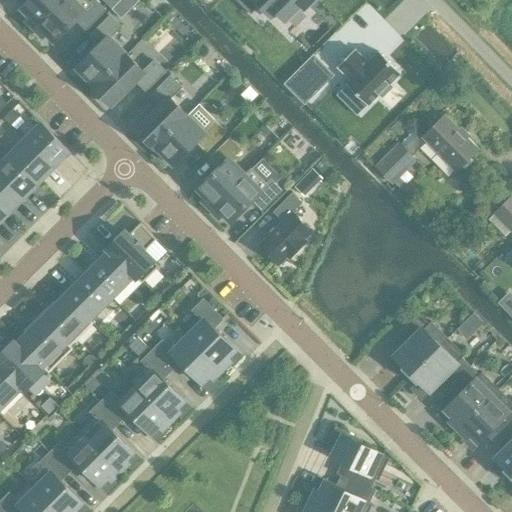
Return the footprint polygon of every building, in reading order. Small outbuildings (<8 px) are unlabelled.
[(30,0),(22,9),(29,16),(26,20),(34,29),(63,0),(30,0)] [(63,0),(34,29),(43,38),(47,34),(55,43),(77,21),(86,30),(105,11),(94,1),(91,5),(86,0),(63,0)] [(113,0),(104,0),(113,8),(117,4),(113,0)] [(252,0),(271,19),(276,13),(285,22),(300,8),(303,11),(314,0),(252,0)] [(118,4),(112,9),(121,18),(127,13),(118,4)] [(95,86),(126,55),(110,38),(120,28),(110,17),(91,36),(100,46),(76,69),(79,72),(78,73),(90,86),(92,84),(95,86)] [(355,50),(337,67),(351,80),(346,85),(347,85),(367,106),(368,106),(379,95),(382,98),(393,88),(396,91),(408,80),(379,52),(368,63),(355,50)] [(143,72),(126,55),(95,86),(93,88),(96,91),(94,93),(106,105),(108,104),(111,107),(137,82),(146,91),(165,72),(154,61),(143,72)] [(314,56),(285,84),(305,104),(334,76),(314,56)] [(155,149),(156,148),(188,116),(170,99),(181,88),(170,77),(152,96),(160,105),(136,129),(139,133),(137,135),(149,148),(151,146),(155,149)] [(4,119),(12,126),(21,117),(13,110),(4,119)] [(204,132),(188,116),(156,148),(158,150),(156,152),(169,164),(170,163),(174,166),(198,142),(207,151),(226,133),(215,121),(204,132)] [(411,157),(427,141),(457,171),(478,150),(445,116),(423,138),(419,134),(403,150),(398,145),(377,167),(393,184),(394,183),(420,208),(425,202),(397,175),(412,159),(411,157)] [(401,117),(390,129),(395,133),(406,121),(401,117)] [(26,140),(53,167),(69,151),(42,125),(26,140)] [(203,200),(210,208),(243,175),(229,160),(240,150),(230,139),(211,158),(220,167),(198,189),(206,197),(203,200)] [(11,156),(38,183),(53,167),(26,140),(11,156)] [(0,166),(0,175),(23,198),(38,183),(11,156),(0,166)] [(251,167),(243,175),(210,208),(220,218),(223,214),(232,222),(254,201),(262,210),(281,191),(270,180),(266,183),(251,167)] [(23,198),(0,175),(0,205),(7,213),(23,198)] [(304,181),(297,188),(305,196),(312,189),(304,181)] [(282,221),(258,246),(279,267),(287,258),(289,260),(308,241),(306,239),(313,232),(294,212),(303,203),(293,193),(273,212),(282,221)] [(511,197),(496,214),(511,231),(511,230),(511,197)] [(117,238),(107,248),(111,252),(112,251),(133,273),(132,274),(141,282),(158,265),(155,263),(166,251),(156,241),(157,240),(140,223),(121,242),(117,238)] [(131,276),(140,284),(141,282),(132,274),(133,273),(112,251),(111,252),(98,265),(94,261),(85,270),(111,296),(131,276)] [(66,297),(89,320),(111,296),(85,270),(75,280),(79,284),(66,297)] [(91,323),(89,320),(66,297),(52,310),(48,306),(39,316),(69,346),(91,323)] [(230,362),(226,358),(235,350),(214,328),(222,319),(204,300),(193,311),(199,317),(185,332),(184,333),(221,370),(230,362)] [(409,343),(395,358),(403,366),(400,370),(408,378),(441,345),(440,344),(447,337),(431,322),(428,325),(419,315),(400,335),(409,343)] [(71,348),(69,346),(39,316),(29,325),(33,329),(20,343),(42,365),(49,372),(71,348)] [(210,375),(213,378),(221,370),(184,333),(185,332),(182,329),(166,345),(162,341),(152,352),(171,370),(179,362),(201,384),(210,375)] [(470,367),(461,359),(465,355),(447,337),(440,344),(441,345),(408,378),(416,386),(420,383),(428,392),(443,377),(451,386),(470,367)] [(42,365),(20,343),(17,346),(13,342),(0,354),(0,368),(19,388),(23,384),(28,388),(42,373),(38,369),(42,365)] [(179,412),(175,409),(184,401),(162,379),(171,370),(152,352),(142,362),(146,365),(130,381),(133,384),(170,421),(179,412)] [(459,429),(499,389),(482,372),(478,375),(470,367),(451,386),(459,394),(445,408),(454,417),(450,420),(459,429)] [(0,408),(19,388),(0,368),(0,408)] [(159,426),(162,429),(170,421),(133,384),(118,399),(111,392),(101,402),(120,421),(128,413),(150,434),(159,426)] [(502,437),(511,426),(511,402),(499,389),(459,429),(467,437),(471,434),(479,442),(493,428),(502,437)] [(128,463),(124,460),(133,451),(111,430),(120,421),(101,402),(91,412),(95,416),(79,431),(119,472),(128,463)] [(510,480),(511,477),(511,426),(502,437),(510,445),(496,459),(505,468),(502,472),(510,480)] [(108,477),(111,480),(119,472),(79,431),(64,447),(60,443),(50,453),(69,472),(77,464),(99,485),(108,477)] [(369,489),(370,488),(374,478),(379,480),(390,458),(356,441),(358,439),(345,433),(333,458),(350,467),(345,478),(349,480),(350,480),(369,489)] [(74,511),(73,511),(82,502),(60,481),(69,472),(50,453),(40,463),(47,470),(32,484),(31,485),(57,511),(74,511)] [(374,490),(370,488),(369,489),(350,480),(349,480),(344,490),(327,482),(321,492),(317,490),(312,501),(334,511),(368,511),(373,504),(369,502),(374,490)] [(57,511),(31,485),(32,484),(29,482),(13,498),(9,494),(0,503),(0,504),(7,511),(57,511)] [(334,511),(312,501),(307,511),(306,511),(334,511)]
